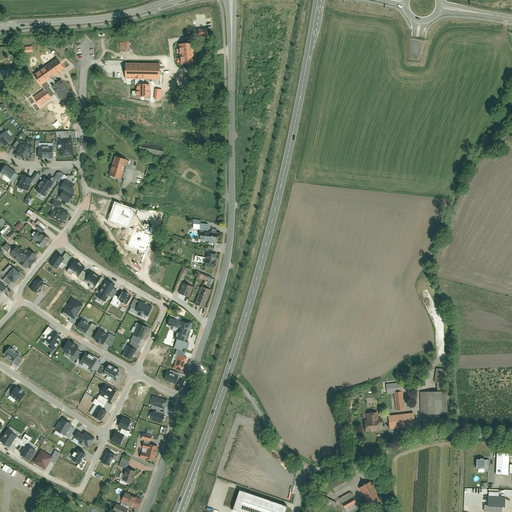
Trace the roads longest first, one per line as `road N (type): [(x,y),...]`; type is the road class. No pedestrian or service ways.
road 1 (primary): [(177,511),(272,219),(318,0)]
road 2 (residential): [(209,323),(232,205),(231,0)]
road 3 (residential): [(306,467),(353,462),(436,435),(511,436)]
road 4 (tertiary): [(0,23),(81,18),(168,0)]
road 5 (residential): [(105,435),(78,493),(0,446)]
road 6 (residential): [(134,372),(18,301)]
road 7 (residential): [(0,365),(105,435)]
road 8 (residential): [(165,306),(60,240)]
